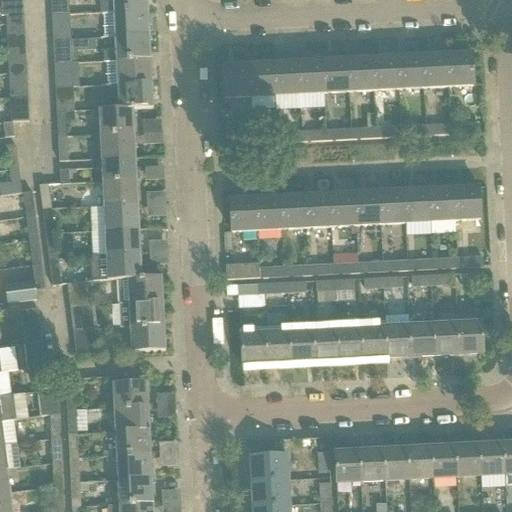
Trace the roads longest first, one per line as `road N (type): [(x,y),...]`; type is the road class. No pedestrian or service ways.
road 1 (residential): [(205,413),(188,20)]
road 2 (residential): [(205,413),(511,394)]
road 3 (residential): [(493,12),(188,20)]
road 4 (residential): [(511,158),(506,26),(493,12)]
